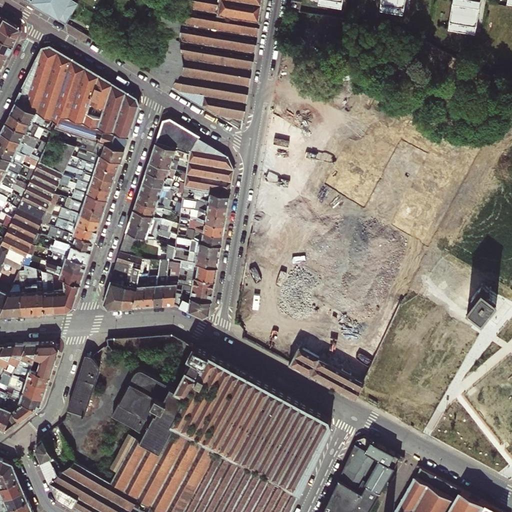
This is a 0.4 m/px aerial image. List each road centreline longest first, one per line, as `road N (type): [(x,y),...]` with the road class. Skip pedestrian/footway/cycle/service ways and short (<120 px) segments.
road 1 (residential): [(155,92),(80,323)]
road 2 (residential): [(219,340),(251,149)]
road 3 (tertiary): [(351,411),(511,497)]
road 4 (residential): [(251,149),(274,0)]
road 5 (tertiary): [(219,340),(351,411)]
road 6 (unknown): [(383,429),(472,309)]
road 7 (tertiary): [(80,323),(167,316),(219,340)]
road 8 (residential): [(15,447),(53,402),(80,323)]
road 9 (residential): [(40,23),(155,92)]
